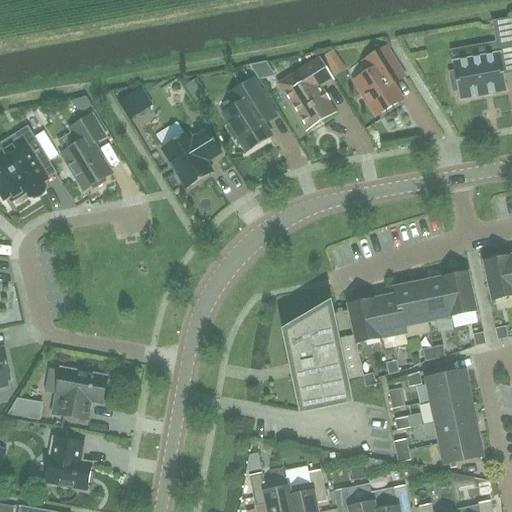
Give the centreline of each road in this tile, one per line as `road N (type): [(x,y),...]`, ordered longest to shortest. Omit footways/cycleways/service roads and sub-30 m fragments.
road 1 (residential): [(185,360),(53,334),(37,311),(27,250),(38,230),(148,209)]
road 2 (tertiary): [(185,360),(213,286),(267,231),(332,200),(454,177)]
road 3 (residential): [(511,360),(482,363),(511,511)]
road 4 (tertiary): [(159,511),(185,360)]
road 5 (residential): [(472,236),(329,281)]
